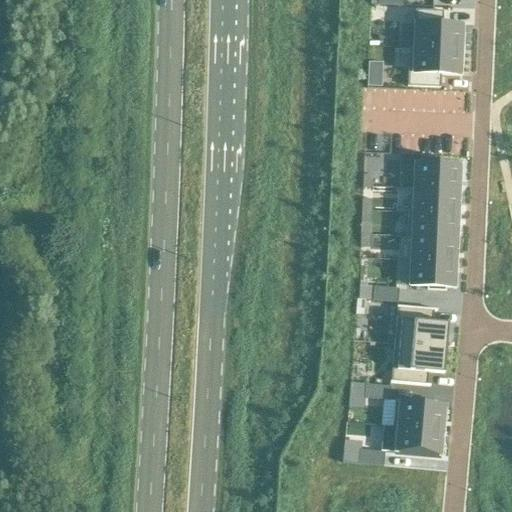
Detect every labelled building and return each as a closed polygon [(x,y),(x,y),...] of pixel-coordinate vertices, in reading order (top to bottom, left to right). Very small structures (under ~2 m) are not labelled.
[(414,48),(414,49),(463,52),(464,37),(461,37),(462,26),(443,25),(443,12),(415,11),(414,48)] [(409,48),(407,88),(440,89),(440,76),(459,77),(460,66),(462,66),(463,52),(414,49),(414,48),(409,48)] [(368,78),(367,88),(382,88),(382,78),(368,78)] [(415,165),(414,190),(458,192),(460,167),(450,166),(450,163),(434,163),(434,166),(415,165)] [(363,176),(363,188),(372,188),(373,176),(363,176)] [(413,213),(413,214),(457,216),(458,192),(414,190),(413,213)] [(362,200),(362,212),(371,212),(372,200),(362,200)] [(362,212),(361,224),(371,224),(371,212),(362,212)] [(408,213),(407,239),(411,239),(411,238),(456,240),(457,216),(413,214),(413,213),(408,213)] [(361,236),(360,248),(370,248),(370,236),(361,236)] [(411,239),(410,262),(455,264),(456,240),(411,238),(411,239)] [(410,262),(409,287),(428,288),(428,291),(445,291),(445,289),(454,289),(455,264),(410,262)] [(373,288),(372,302),(397,304),(398,290),(373,288)] [(357,300),(355,316),(364,317),(365,301),(357,300)] [(397,309),(394,346),(445,350),(446,345),(447,325),(428,324),(429,312),(436,312),(436,311),(397,307),(397,309)] [(390,383),(390,384),(430,387),(430,386),(423,385),(424,373),(443,375),(445,355),(445,350),(394,346),(391,383),(390,383)] [(365,385),(364,399),(389,401),(390,388),(365,385)] [(395,403),(393,428),(442,432),(444,407),(435,406),(435,403),(419,402),(418,405),(395,403)] [(383,427),(380,452),(390,453),(414,455),(414,458),(430,459),(430,457),(440,457),(442,432),(393,428),(383,427)] [(359,451),(358,465),(383,467),(384,453),(359,451)]
